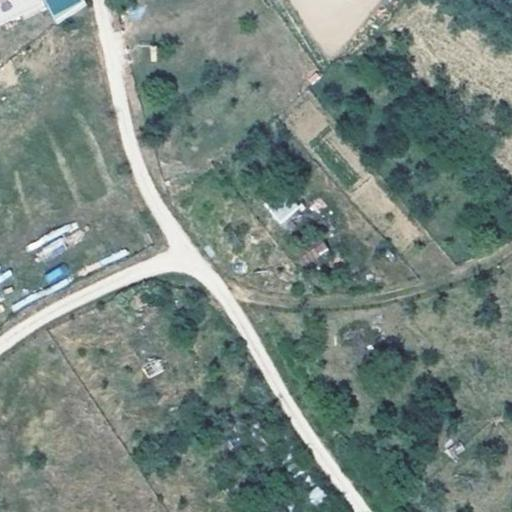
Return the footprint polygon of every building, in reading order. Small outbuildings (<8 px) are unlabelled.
[(0,0),(0,23),(21,14),(45,3),(43,0),(0,0)] [(47,8),(45,3),(21,14),(23,19),(47,8)] [(284,204),(276,211),(284,221),(292,213),(284,204)] [(330,253),(319,235),(291,252),(302,270),(330,253)] [(141,294),(131,298),(135,309),(146,304),(141,294)]
